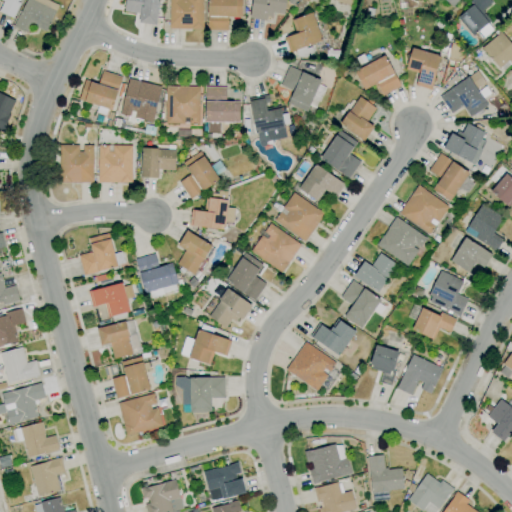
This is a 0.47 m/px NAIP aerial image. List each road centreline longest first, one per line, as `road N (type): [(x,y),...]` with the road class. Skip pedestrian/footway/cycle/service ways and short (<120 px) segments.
road 1 (residential): [(111,511),(36,216),(39,120),(52,80),(102,0)]
road 2 (residential): [(511,496),(442,434),(376,416),(313,416),(101,470)]
road 3 (residential): [(259,428),(260,346),(402,158),(412,125)]
road 4 (residential): [(89,32),(174,58),(252,60)]
road 5 (residential): [(442,434),(511,295)]
